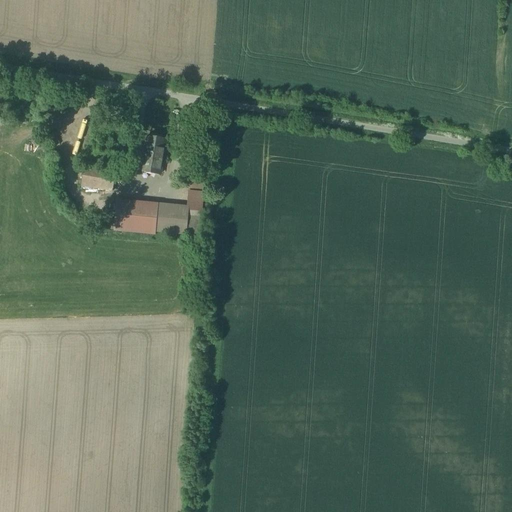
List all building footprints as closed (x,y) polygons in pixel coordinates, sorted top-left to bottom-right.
[(96,104),(78,102),(77,113),(94,115),(96,104)] [(161,174),(167,139),(146,135),(140,170),(161,174)] [(115,173),(83,167),(80,184),(112,190),(115,173)] [(199,176),(189,176),(188,188),(199,188),(199,176)] [(113,207),(110,236),(153,240),(154,232),(185,234),(188,206),(157,204),(156,210),(113,207)]
